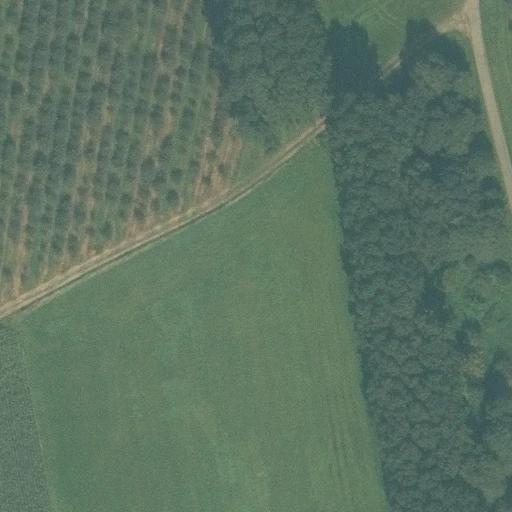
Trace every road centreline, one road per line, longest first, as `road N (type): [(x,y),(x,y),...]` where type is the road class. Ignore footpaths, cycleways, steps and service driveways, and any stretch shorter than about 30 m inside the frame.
road 1 (track): [(475,16),(449,21),(424,39),(261,174),(0,313)]
road 2 (unclassified): [(511,189),(474,0)]
